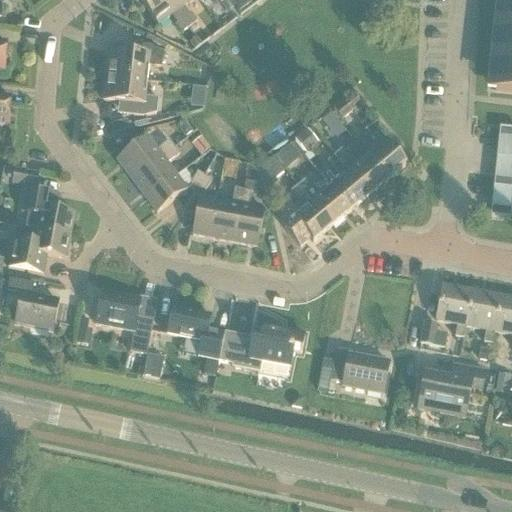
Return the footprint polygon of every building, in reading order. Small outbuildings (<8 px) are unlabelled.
[(181,34),(189,28),(167,0),(137,0),(157,27),(171,17),(177,24),(175,26),(181,34)] [(183,7),(192,0),(167,0),(189,28),(197,22),(190,14),(189,15),(183,7)] [(511,0),(498,0),(490,78),(496,78),(495,91),(511,93),(511,0)] [(108,54),(105,78),(146,83),(148,67),(161,68),(163,53),(150,47),(134,45),(132,57),(108,54)] [(146,83),(105,78),(103,102),(127,105),(126,117),(142,118),(156,115),(158,100),(144,98),(146,83)] [(360,103),(355,95),(336,110),(343,120),(353,113),(351,110),(360,103)] [(0,125),(8,127),(10,99),(0,97),(0,125)] [(378,146),(365,157),(387,182),(406,167),(371,125),(364,132),(370,140),(372,139),(378,146)] [(511,129),(499,128),(498,138),(511,139),(511,129)] [(319,143),(309,131),(296,142),(306,154),(319,143)] [(130,180),(172,147),(169,142),(157,152),(147,139),(116,162),(130,180)] [(211,150),(202,139),(193,146),(202,157),(211,150)] [(302,158),(292,145),(276,157),(286,171),(302,158)] [(130,180),(143,197),(173,174),(167,165),(179,156),(172,147),(130,180)] [(341,150),(334,156),(368,198),(387,182),(365,157),(353,167),(346,160),(348,158),(341,150)] [(341,177),(328,187),(350,213),(368,198),(334,156),(327,162),(333,170),(335,169),(341,177)] [(283,173),(273,160),(262,168),(273,181),(283,173)] [(37,189),(39,173),(15,169),(12,185),(37,189)] [(206,191),(212,181),(198,173),(192,183),(206,191)] [(173,174),(143,197),(156,215),(187,191),(173,174)] [(511,180),(493,179),(492,188),(511,190),(511,180)] [(304,181),(297,187),(331,228),(350,213),(328,187),(319,195),(312,187),(311,188),(304,181)] [(331,228),(297,187),(289,193),(296,201),(298,200),(304,207),(291,218),(293,221),(283,229),(299,248),(309,240),(312,244),(331,228)] [(221,203),(214,241),(235,245),(245,193),(234,191),(231,205),(221,203)] [(60,198),(27,192),(23,214),(28,215),(25,230),(36,232),(70,238),(75,215),(57,212),(60,198)] [(245,193),(235,245),(257,249),(264,212),(248,209),(251,194),(245,193)] [(192,237),(214,241),(221,203),(199,199),(192,237)] [(511,210),(490,208),(489,217),(510,219),(511,210)] [(70,238),(36,232),(25,230),(23,244),(12,242),(7,269),(43,276),(47,257),(66,261),(70,238)] [(48,272),(47,282),(65,284),(66,274),(48,272)] [(52,332),(58,303),(31,297),(33,286),(9,281),(7,293),(21,296),(15,325),(52,332)] [(455,338),(463,340),(466,328),(465,328),(472,293),(443,288),(436,323),(457,327),(455,338)] [(500,298),(472,293),(465,328),(466,328),(486,332),(483,344),(492,345),(494,333),(500,298)] [(141,299),(140,305),(101,297),(96,323),(134,331),(130,354),(146,357),(153,322),(158,302),(141,299)] [(511,300),(500,298),(494,333),(511,336),(511,348),(511,349),(511,300)] [(201,360),(218,363),(223,337),(224,336),(208,332),(210,318),(172,311),(166,336),(204,344),(201,360)] [(419,345),(432,348),(436,326),(423,323),(419,345)] [(223,337),(218,363),(232,366),(232,368),(259,373),(261,363),(289,368),(292,352),(300,354),(304,336),(262,328),(259,345),(237,341),(223,337)] [(491,351),(482,349),(479,361),(488,362),(491,351)] [(382,397),(388,364),(349,357),(350,353),(335,350),(329,382),(343,385),(342,389),(382,397)] [(144,377),(159,380),(163,360),(148,357),(144,377)] [(481,391),(484,372),(451,366),(449,380),(423,376),(417,411),(465,420),(470,390),(481,391)] [(511,377),(500,375),(496,394),(508,396),(511,377)]
